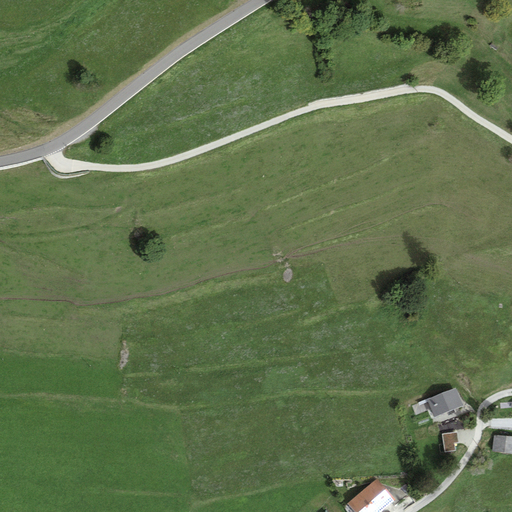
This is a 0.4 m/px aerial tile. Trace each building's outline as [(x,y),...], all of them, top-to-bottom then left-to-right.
[(500,46),(493,41),(490,46),(496,51),(500,46)] [(456,388),(427,399),(435,417),(464,405),(456,388)] [(442,434),(444,445),(455,444),(459,443),(458,432),(442,434)] [(511,436),(493,435),(492,452),(511,454),(511,436)] [(456,451),(455,444),(444,445),(445,453),(456,451)] [(377,479),(348,504),(354,511),(381,511),(392,503),(396,500),(392,496),(377,479)] [(396,500),(392,503),(395,506),(407,496),(401,488),(392,496),(396,500)]
